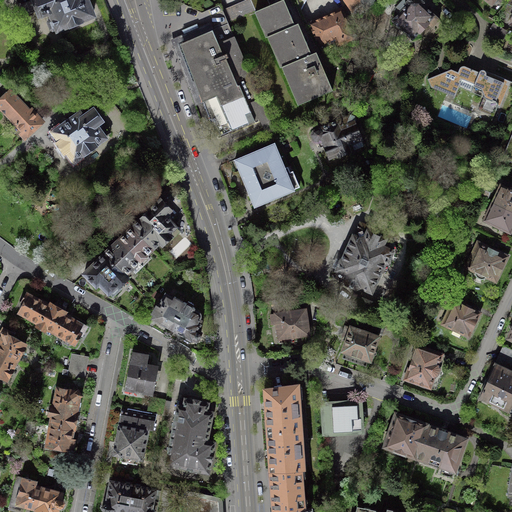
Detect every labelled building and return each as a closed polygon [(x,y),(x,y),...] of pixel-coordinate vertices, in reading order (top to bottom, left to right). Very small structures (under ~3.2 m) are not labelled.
[(19,12),(21,18),(34,13),(38,23),(47,19),(55,36),(95,21),(89,5),(87,0),(28,0),(28,3),(21,6),(19,5),(17,4),(15,6),(14,9),(15,12),(19,12)] [(250,0),(256,14),(270,8),(266,0),(250,0)] [(298,5),(301,10),(306,0),(290,0),(293,7),(298,5)] [(349,0),(353,5),(360,14),(380,0),(349,0)] [(399,12),(390,22),(415,43),(423,34),(426,37),(440,21),(423,6),(425,4),(420,0),(402,0),(395,9),(399,12)] [(281,4),(254,15),(265,41),(267,40),(280,71),(282,70),(297,107),(332,93),(324,76),(317,57),(311,59),(304,43),(297,27),(294,29),(289,16),(283,3),(281,4)] [(325,16),(309,24),(323,54),(340,46),(339,44),(354,38),(341,9),(325,16)] [(184,73),(196,106),(203,103),(210,121),(213,120),(221,137),(259,121),(266,135),(273,131),(228,24),(223,26),(212,30),(209,23),(171,39),(184,73)] [(492,29),(489,34),(503,42),(508,32),(495,24),(492,29)] [(433,85),(456,95),(462,80),(482,89),(485,96),(480,108),(494,114),(498,106),(498,105),(498,104),(498,103),(497,103),(497,102),(496,101),(499,93),(505,96),(511,81),(484,70),(483,70),(482,70),(481,70),(480,71),(479,72),(472,69),(465,66),(464,66),(463,66),(462,66),(461,67),(460,68),(459,69),(458,72),(451,69),(428,79),(428,80),(430,79),(433,85)] [(42,122),(30,109),(28,111),(24,106),(20,101),(19,102),(10,91),(0,100),(0,106),(7,114),(24,132),(21,135),(24,138),(27,136),(34,130),(42,122)] [(66,122),(53,132),(60,141),(58,143),(65,153),(67,151),(73,161),(84,153),(84,154),(95,146),(95,145),(105,138),(96,125),(102,121),(93,109),(83,117),(79,113),(66,122)] [(344,128),(341,121),(312,133),(310,138),(313,144),(315,146),(318,146),(321,145),(329,164),(339,160),(340,163),(348,159),(355,156),(353,150),(364,145),(355,123),(344,128)] [(511,133),(502,158),(511,162),(511,133)] [(235,159),(244,183),(252,201),(254,207),(294,190),(294,189),(300,187),(291,165),(285,168),(274,143),(272,144),(235,159)] [(358,185),(340,192),(344,200),(347,207),(365,200),(358,185)] [(509,188),(508,189),(501,185),(493,202),(511,211),(511,187),(511,188),(510,188),(509,188)] [(133,226),(153,248),(159,242),(161,244),(169,236),(171,238),(179,230),(168,219),(170,217),(171,214),(168,211),(169,210),(168,208),(163,202),(162,203),(161,201),(160,202),(159,202),(146,214),(133,226)] [(508,232),(509,231),(510,232),(511,227),(511,211),(493,202),(485,220),(498,226),(500,227),(500,228),(508,232)] [(360,286),(371,292),(385,262),(386,263),(388,262),(392,251),(391,249),(398,235),(388,230),(384,238),(369,231),(371,227),(360,222),(359,226),(358,225),(347,249),(342,260),(341,260),(336,270),(337,270),(333,277),(356,288),(360,286)] [(126,233),(118,240),(143,265),(150,258),(146,254),(153,248),(133,226),(126,233)] [(104,254),(126,277),(127,277),(125,275),(132,268),(136,272),(143,265),(118,240),(111,247),(104,254)] [(485,276),(496,281),(508,256),(493,249),(478,242),(466,267),(477,272),(477,271),(486,275),(485,276)] [(118,285),(126,277),(104,254),(94,264),(84,273),(96,286),(99,283),(108,293),(109,292),(113,296),(121,288),(118,285)] [(37,326),(50,303),(49,305),(44,303),(27,293),(22,301),(24,303),(19,313),(38,324),(37,326)] [(155,319),(170,328),(185,302),(174,296),(173,298),(166,294),(159,307),(157,305),(152,313),(154,314),(153,316),(152,318),(153,319),(153,318),(155,319)] [(279,338),(280,343),(297,341),(297,339),(296,336),(309,334),(305,309),(303,295),(273,300),(275,311),(282,310),(283,313),(275,314),(279,338)] [(442,324),(469,336),(480,312),(467,306),(453,300),(442,324)] [(185,302),(170,328),(181,334),(191,340),(192,339),(195,341),(198,340),(201,335),(200,332),(197,330),(200,325),(196,323),(199,318),(200,317),(200,316),(200,315),(199,314),(199,313),(198,312),(194,310),(195,308),(185,302)] [(54,333),(66,312),(65,311),(66,309),(59,306),(58,307),(54,305),(50,303),(37,326),(45,330),(46,328),(54,333)] [(67,312),(66,312),(54,333),(64,338),(63,340),(64,343),(68,345),(71,345),(72,343),(74,344),(80,334),(82,335),(86,326),(70,317),(66,315),(67,312)] [(368,359),(370,360),(371,358),(372,356),(374,356),(376,354),(376,352),(376,350),(374,349),(378,336),(379,333),(382,334),(385,326),(361,318),(358,326),(363,328),(362,331),(351,327),(351,328),(347,326),(345,325),(343,332),(341,338),(346,340),(343,350),(345,351),(343,358),(366,365),(368,359)] [(0,344),(1,345),(0,347),(0,353),(16,362),(20,354),(21,354),(24,348),(22,346),(20,345),(22,342),(8,334),(7,333),(3,335),(2,336),(0,339),(0,344)] [(445,364),(450,365),(452,357),(417,345),(411,362),(405,379),(436,390),(445,364)] [(502,349),(501,353),(511,358),(511,349),(504,346),(502,349)] [(130,362),(125,387),(153,393),(156,374),(158,368),(146,365),(148,355),(132,352),(131,362),(130,362)] [(16,362),(0,353),(0,376),(3,378),(5,374),(7,375),(9,377),(13,370),(12,370),(16,362)] [(69,368),(84,371),(85,363),(87,356),(72,353),(69,368)] [(486,385),(480,396),(483,397),(483,399),(490,402),(491,401),(509,409),(511,402),(511,371),(509,371),(511,364),(511,358),(501,353),(489,379),(487,379),(486,381),(485,384),(486,385)] [(83,375),(84,371),(69,368),(67,376),(82,379),(83,375)] [(174,377),(176,380),(179,381),(182,381),(184,379),(185,373),(183,371),(178,370),(175,371),(174,377)] [(265,407),(267,430),(299,428),(296,385),(282,388),(282,385),(274,386),(274,389),(264,390),(265,407)] [(51,407),(77,412),(77,411),(79,396),(82,395),(78,389),(76,391),(65,389),(57,387),(54,406),(51,406),(51,407)] [(158,398),(152,397),(149,410),(163,413),(165,400),(158,398)] [(179,405),(178,405),(166,463),(180,466),(179,471),(189,473),(190,468),(208,472),(214,441),(207,440),(212,411),(211,411),(211,407),(212,404),(208,403),(208,402),(185,398),(181,398),(179,405)] [(341,402),(322,403),(324,433),(362,430),(360,400),(341,402)] [(76,416),(77,412),(51,407),(49,415),(52,415),(50,425),(74,429),(74,428),(76,428),(78,420),(75,420),(76,416)] [(115,444),(113,454),(121,455),(121,456),(142,460),(148,429),(153,430),(156,416),(127,411),(123,410),(123,411),(121,410),(115,444)] [(385,445),(414,456),(426,423),(411,418),(396,413),(385,445)] [(414,456),(443,466),(440,473),(455,478),(458,470),(455,469),(466,438),(444,430),(426,424),(426,423),(414,456)] [(74,430),(74,429),(50,425),(46,444),(51,445),(51,447),(54,447),(56,448),(56,446),(72,449),(74,440),(71,439),(73,430),(74,430)] [(299,428),(267,430),(268,453),(269,471),(301,468),(302,468),(299,428)] [(305,508),(301,468),(269,471),(271,491),(273,511),(305,508)] [(35,509),(36,510),(42,487),(35,485),(36,481),(17,476),(9,508),(15,510),(18,510),(19,504),(36,509),(35,509)] [(124,511),(127,511),(133,485),(129,484),(110,480),(106,503),(102,505),(106,511),(107,511),(118,511),(119,511),(124,511)] [(136,485),(133,485),(127,511),(156,511),(158,501),(153,499),(155,489),(136,485)] [(62,492),(42,487),(36,510),(45,511),(48,511),(50,507),(52,508),(56,509),(57,505),(58,505),(58,506),(59,506),(60,506),(61,506),(62,505),(63,504),(63,503),(63,502),(63,501),(62,500),(62,499),(61,499),(62,492)] [(218,500),(186,494),(187,511),(219,511),(219,501),(218,500)]
